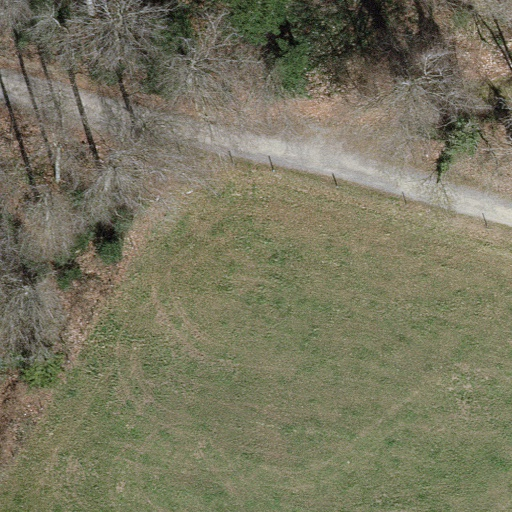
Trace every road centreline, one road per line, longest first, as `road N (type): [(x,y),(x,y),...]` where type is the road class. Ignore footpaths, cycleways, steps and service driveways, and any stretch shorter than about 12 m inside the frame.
road 1 (track): [(0,79),(286,146),(511,214)]
road 2 (track): [(286,146),(439,105),(511,104)]
